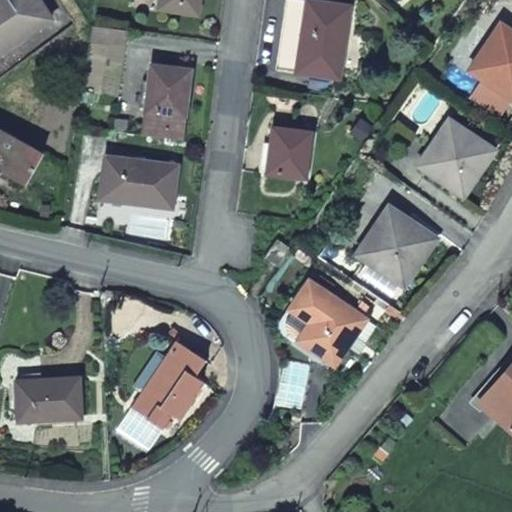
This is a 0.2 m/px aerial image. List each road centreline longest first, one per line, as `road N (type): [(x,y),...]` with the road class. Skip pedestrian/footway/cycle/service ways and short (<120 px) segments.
road 1 (residential): [(163,503),(268,498),(314,464),(511,215)]
road 2 (residential): [(209,289),(245,0)]
road 3 (residential): [(209,289),(240,319),(255,363),(246,413),(163,503)]
road 4 (residential): [(0,235),(209,289)]
road 5 (residential): [(163,503),(92,509),(0,492)]
